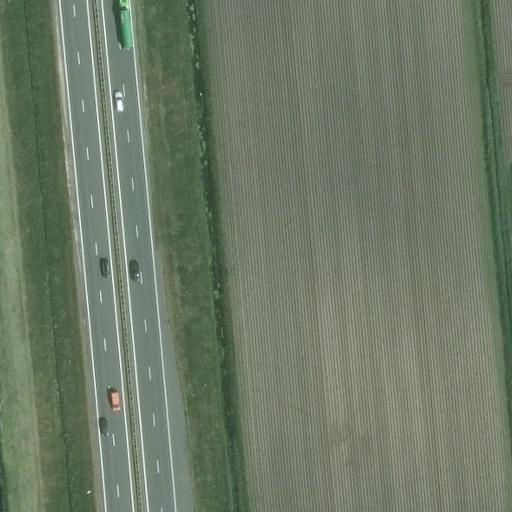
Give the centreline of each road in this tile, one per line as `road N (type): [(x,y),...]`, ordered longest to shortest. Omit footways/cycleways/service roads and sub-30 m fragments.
road 1 (trunk): [(72,0),(116,511)]
road 2 (trunk): [(158,511),(115,0)]
